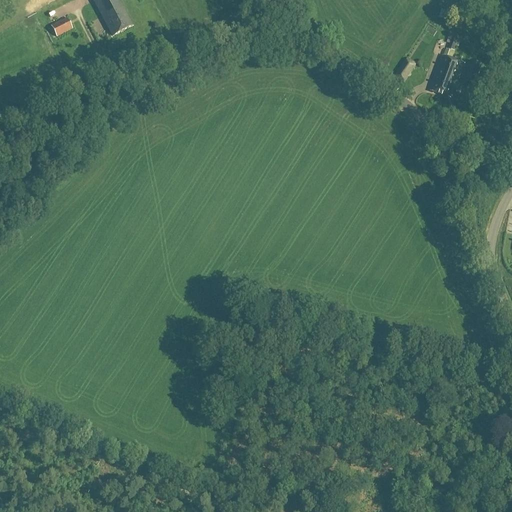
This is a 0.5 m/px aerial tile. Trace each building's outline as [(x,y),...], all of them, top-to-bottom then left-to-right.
[(78,0),(84,13),(94,9),(89,0),(78,0)] [(112,37),(132,26),(118,0),(96,0),(94,1),(112,37)] [(73,29),(67,18),(51,27),(57,37),(73,29)] [(459,36),(453,34),(448,49),(453,51),(459,36)] [(451,99),(464,64),(443,57),(430,91),(451,99)] [(407,58),(392,78),(403,85),(417,64),(407,58)] [(466,78),(475,81),(478,74),(468,70),(466,78)]
